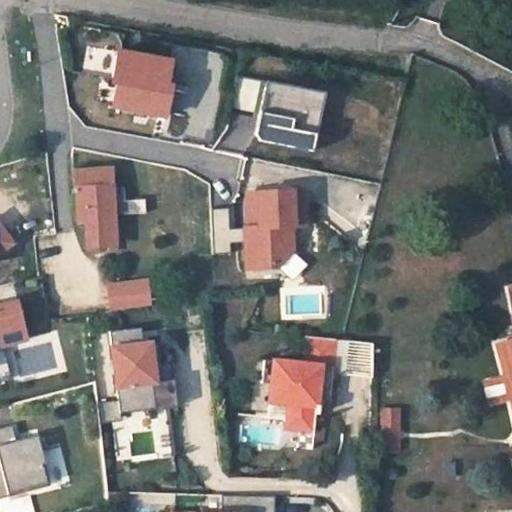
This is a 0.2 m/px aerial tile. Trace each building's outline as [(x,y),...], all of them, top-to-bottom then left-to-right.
[(170,61),(117,51),(112,78),(116,79),(111,106),(154,114),(160,86),(164,87),(170,61)] [(75,192),(78,192),(84,191),(86,220),(88,246),(109,245),(109,246),(110,247),(111,248),(112,248),(113,248),(114,248),(115,247),(116,246),(116,245),(116,244),(114,215),(113,201),(112,189),(111,168),(74,170),(75,192)] [(112,189),(113,201),(123,201),(122,188),(112,189)] [(301,190),(246,193),(247,228),(244,228),(246,269),(277,267),(291,251),(290,226),(303,226),(301,190)] [(79,220),(86,220),(84,191),(78,192),(79,220)] [(145,212),(144,200),(123,201),(113,201),(114,215),(145,212)] [(228,208),(210,209),(213,254),(230,254),(228,208)] [(0,251),(11,243),(0,228),(0,251)] [(148,277),(108,282),(111,304),(151,299),(148,277)] [(16,302),(0,306),(0,381),(11,379),(2,345),(25,339),(16,302)] [(140,325),(109,329),(118,397),(101,400),(104,421),(122,418),(121,411),(177,403),(171,358),(161,359),(158,339),(142,341),(140,325)] [(370,377),(370,344),(335,338),(307,334),(303,362),(264,356),(261,379),(269,380),(265,414),(285,417),(284,425),(311,429),(313,412),(315,413),(317,404),(314,404),(315,398),(327,399),(330,372),(370,377)] [(511,341),(496,345),(511,408),(511,341)] [(393,416),(381,416),(380,450),(392,450),(393,416)] [(12,425),(0,427),(0,499),(9,497),(9,494),(47,484),(35,436),(17,440),(12,425)] [(276,511),(277,495),(224,494),(223,511),(276,511)]
